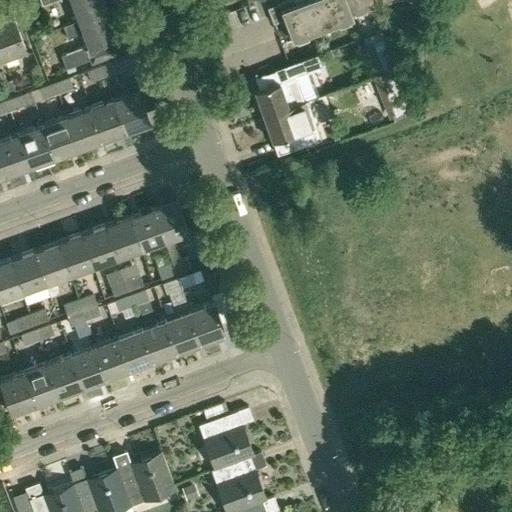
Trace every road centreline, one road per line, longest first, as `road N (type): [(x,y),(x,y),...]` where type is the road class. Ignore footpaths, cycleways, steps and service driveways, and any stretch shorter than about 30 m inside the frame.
road 1 (residential): [(0,448),(282,349)]
road 2 (residential): [(282,349),(206,141)]
road 3 (residential): [(0,213),(206,141)]
road 4 (residential): [(341,511),(282,349)]
road 5 (residential): [(206,141),(153,0)]
